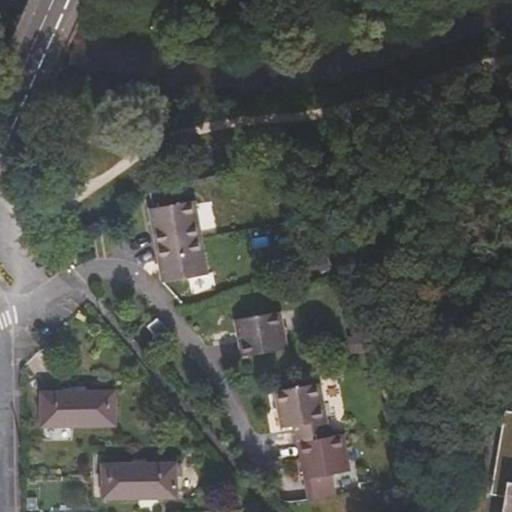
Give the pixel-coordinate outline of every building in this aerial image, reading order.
[(166,234),(212,227),(203,189),(159,199),(166,234)] [(219,263),(212,227),(166,234),(174,272),(219,263)] [(300,337),(293,300),(246,309),(253,346),(300,337)] [(169,331),(179,322),(167,308),(158,317),(169,331)] [(307,432),(353,425),(350,406),(335,407),(329,371),(285,378),(291,415),(304,414),(307,432)] [(122,418),(122,385),(48,386),(48,419),(122,418)] [(395,392),(397,407),(410,405),(408,390),(395,392)] [(511,511),(511,407),(496,491),(510,493),(506,511),(511,511)] [(358,460),(353,425),(307,432),(316,489),(343,485),(340,463),(358,460)] [(187,491),(186,458),(111,459),(111,491),(187,491)] [(425,480),(422,463),(405,466),(408,484),(425,480)]
